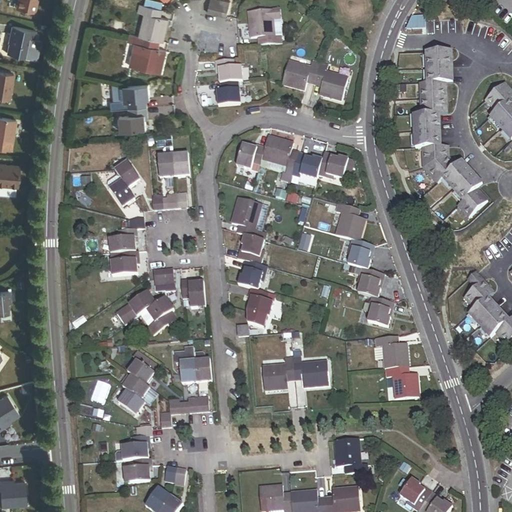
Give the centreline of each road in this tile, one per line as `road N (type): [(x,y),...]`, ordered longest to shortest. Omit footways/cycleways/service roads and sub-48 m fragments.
road 1 (tertiary): [(59,453),(45,266),(48,144),(76,0)]
road 2 (residential): [(371,141),(272,117),(216,137),(205,179),(222,396)]
road 3 (residential): [(463,417),(371,141)]
road 4 (residential): [(477,62),(459,111),(463,140),(477,160),(511,180)]
